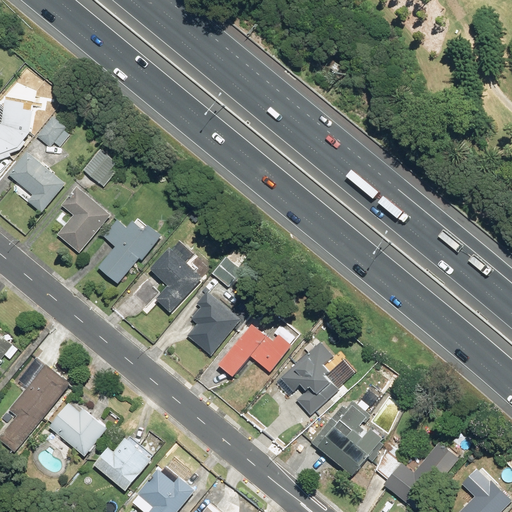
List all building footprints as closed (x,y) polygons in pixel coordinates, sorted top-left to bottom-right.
[(13,97),(9,122),(0,132),(0,160),(16,155),(15,152),(26,149),(32,142),(30,140),(36,132),(40,110),(31,108),(32,101),(13,97)] [(55,117),(39,136),(52,147),(55,143),(60,148),(71,135),(66,130),(67,128),(55,117)] [(103,149),(85,170),(105,188),(124,167),(103,149)] [(70,182),(32,150),(12,173),(36,194),(32,199),(46,211),(70,182)] [(62,232),(84,251),(116,213),(82,184),(66,203),(78,213),(62,232)] [(121,244),(103,265),(123,281),(145,256),(149,259),(166,239),(139,217),(131,226),(122,218),(108,234),(121,244)] [(254,249),(241,238),(215,273),(231,285),(247,263),(245,261),(254,249)] [(176,311),(208,275),(174,245),(156,266),(174,282),(160,297),(176,311)] [(192,334),(215,354),(247,318),(213,288),(201,301),(206,306),(196,318),(201,322),(192,334)] [(266,314),(226,360),(241,373),(258,353),(277,370),(300,343),(266,314)] [(0,326),(0,360),(3,363),(20,343),(0,326)] [(328,343),(285,378),(314,414),(346,388),(333,372),(337,369),(331,361),(338,355),(328,343)] [(19,452),(76,380),(52,361),(14,409),(21,415),(2,438),(19,452)] [(353,395),(317,436),(360,473),(390,437),(376,425),(372,430),(366,424),(375,413),(353,395)] [(74,400),(55,424),(91,454),(116,423),(92,404),(87,411),(74,400)] [(320,417),(304,433),(311,440),(327,424),(320,417)] [(114,444),(100,462),(132,488),(159,455),(133,434),(120,449),(114,444)] [(411,460),(391,481),(421,509),(468,458),(448,440),(421,469),(411,460)] [(182,511),(202,487),(186,474),(183,478),(164,464),(143,490),(160,504),(153,511),(182,511)] [(461,511),(503,511),(511,503),(511,494),(482,465),(465,481),(479,495),(461,511)] [(227,511),(216,503),(208,511),(227,511)]
